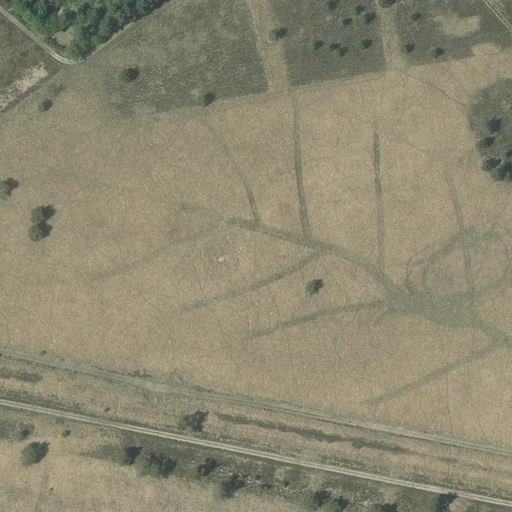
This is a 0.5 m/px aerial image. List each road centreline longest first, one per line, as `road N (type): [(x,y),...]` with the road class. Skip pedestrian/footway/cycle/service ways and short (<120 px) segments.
road 1 (track): [(511,504),(0,401)]
road 2 (track): [(0,352),(511,455)]
road 3 (track): [(154,0),(71,63),(0,9)]
